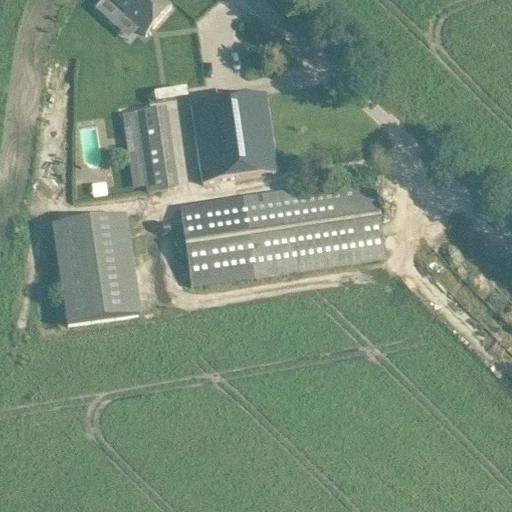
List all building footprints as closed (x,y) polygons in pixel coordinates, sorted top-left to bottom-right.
[(107,0),(124,15),(122,17),(145,37),(171,8),(161,0),(107,0)] [(106,101),(209,84),(202,43),(99,59),(106,101)] [(264,96),(244,99),(191,107),(203,186),(276,175),(264,96)] [(168,110),(124,115),(131,193),(175,189),(168,110)] [(374,181),(354,184),(179,210),(191,289),(385,260),(374,181)] [(108,184),(94,186),(96,198),(110,196),(108,184)] [(65,330),(140,318),(125,217),(49,229),(65,330)]
